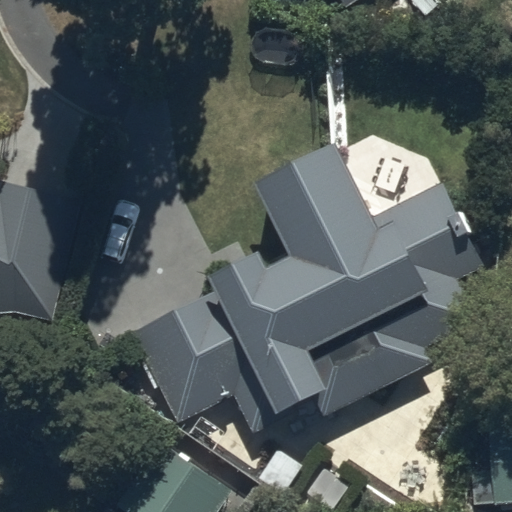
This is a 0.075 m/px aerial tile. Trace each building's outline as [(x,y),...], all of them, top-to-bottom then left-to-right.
[(337,0),(350,17),(374,0),(337,0)] [(0,325),(16,325),(54,333),(82,215),(10,198),(0,182),(0,162),(1,162),(0,160),(0,325)] [(260,273),(126,338),(174,428),(227,400),(248,439),(272,426),(278,436),(324,412),(329,422),(427,370),(420,357),(473,329),(452,289),(481,273),(436,189),(363,227),(329,164),(253,204),(291,276),(268,289),(260,273)] [(475,484),(476,511),(511,511),(511,424),(494,425),(496,483),(475,484)] [(242,511),(246,507),(174,460),(140,511),(242,511)]
